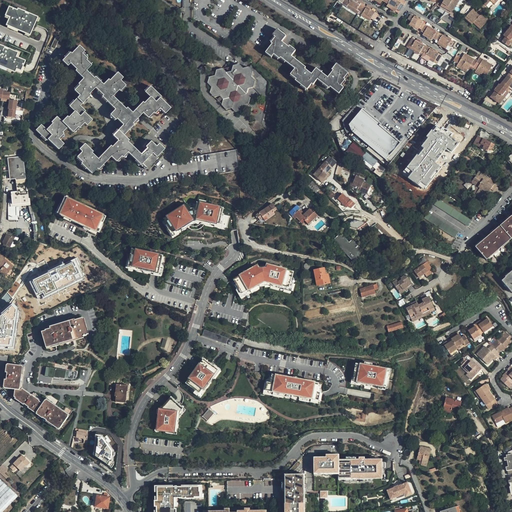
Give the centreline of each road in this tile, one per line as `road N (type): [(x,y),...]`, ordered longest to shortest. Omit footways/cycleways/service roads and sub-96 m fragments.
road 1 (residential): [(235,234),(234,252),(206,292),(183,356),(142,407),(130,442),(133,486),(161,472),(270,469),(332,433),(394,444)]
road 2 (residential): [(113,0),(198,118),(196,146),(146,179),(84,176),(48,153),(31,129),(61,45)]
road 3 (residential): [(511,188),(454,259),(417,252),(384,279),(258,246)]
road 4 (tertiary): [(511,134),(273,0)]
road 5 (unclassified): [(0,403),(98,477),(130,511)]
